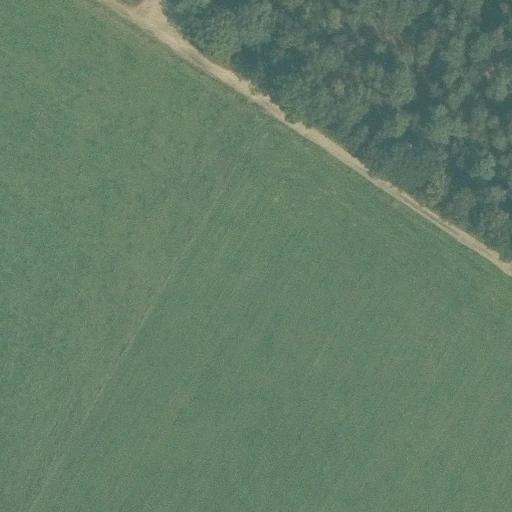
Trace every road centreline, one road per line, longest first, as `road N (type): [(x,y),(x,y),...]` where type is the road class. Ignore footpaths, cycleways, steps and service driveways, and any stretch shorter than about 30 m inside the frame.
road 1 (track): [(511,263),(255,94)]
road 2 (track): [(255,94),(112,0)]
